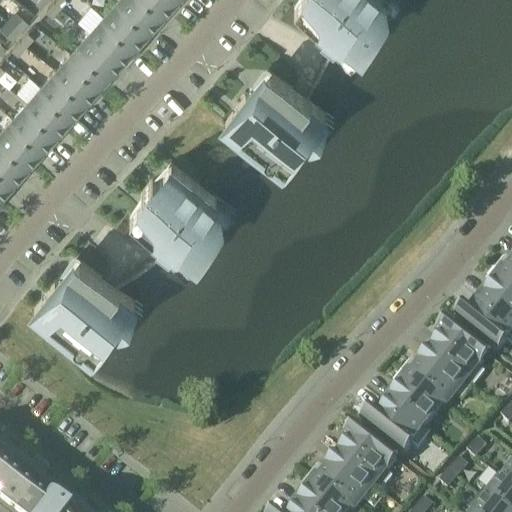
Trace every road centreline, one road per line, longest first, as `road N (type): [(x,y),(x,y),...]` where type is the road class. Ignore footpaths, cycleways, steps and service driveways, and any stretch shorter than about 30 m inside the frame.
road 1 (residential): [(233,511),(511,190)]
road 2 (residential): [(0,263),(234,0)]
road 3 (residential): [(0,405),(137,511)]
